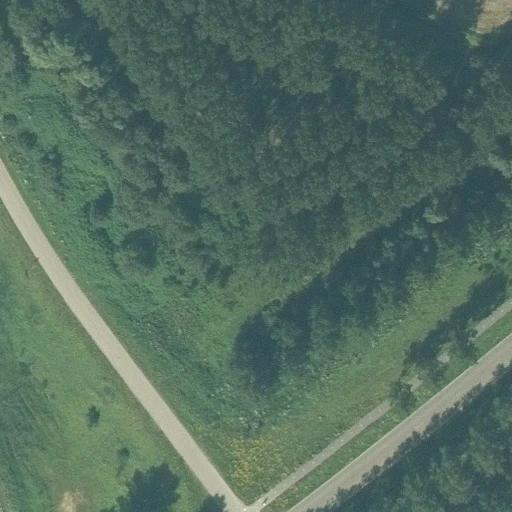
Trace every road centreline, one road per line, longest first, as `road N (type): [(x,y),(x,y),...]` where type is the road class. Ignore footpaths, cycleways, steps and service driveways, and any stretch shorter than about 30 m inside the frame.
road 1 (track): [(136,384),(511,124)]
road 2 (unclassified): [(230,511),(27,235),(0,184)]
road 3 (secondary): [(308,511),(511,350)]
